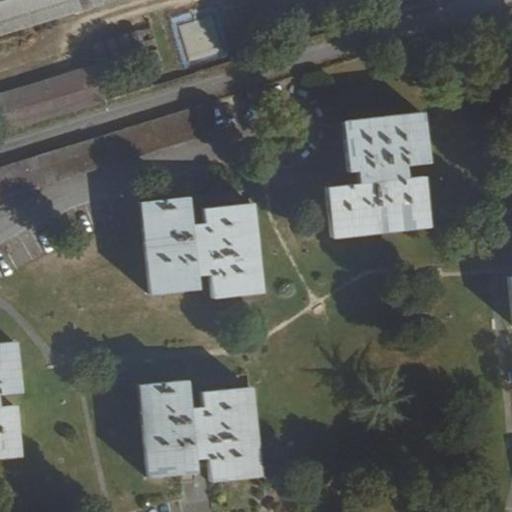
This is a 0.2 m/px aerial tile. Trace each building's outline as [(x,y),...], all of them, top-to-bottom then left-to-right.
[(0,0),(0,33),(95,4),(94,0),(0,0)] [(0,97),(0,135),(104,103),(94,69),(0,97)] [(210,103),(0,167),(0,200),(218,132),(210,103)] [(341,124),(346,173),(355,172),(356,182),(324,186),(324,195),(329,237),(425,227),(421,175),(403,178),(401,166),(426,164),(421,114),(341,124)] [(140,206),(148,295),(199,290),(197,275),(208,274),(210,298),(261,292),(251,203),(202,208),(203,222),(192,223),(189,198),(139,202),(140,206)] [(511,278),(503,279),(508,327),(511,327),(511,278)] [(0,344),(0,461),(20,460),(15,409),(0,410),(0,395),(22,393),(16,343),(0,344)] [(139,388),(148,483),(197,478),(196,462),(207,461),(208,486),(258,481),(249,391),(201,396),(202,411),(191,412),(188,383),(139,388)]
